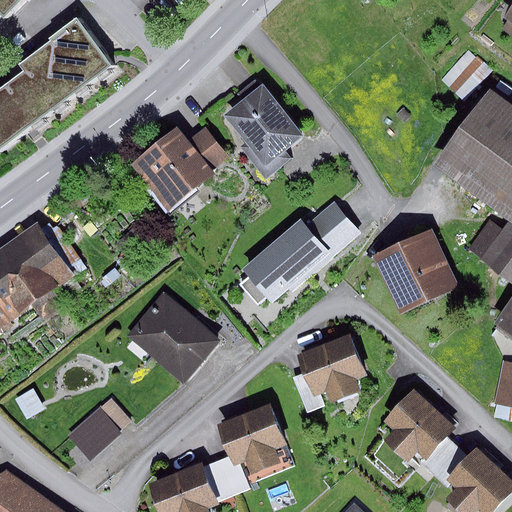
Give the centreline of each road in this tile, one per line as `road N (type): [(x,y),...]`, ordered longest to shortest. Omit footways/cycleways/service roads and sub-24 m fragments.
road 1 (residential): [(511,452),(364,309),(338,305),(153,458),(114,511)]
road 2 (tertiary): [(0,209),(175,73)]
road 3 (residential): [(0,430),(109,511)]
